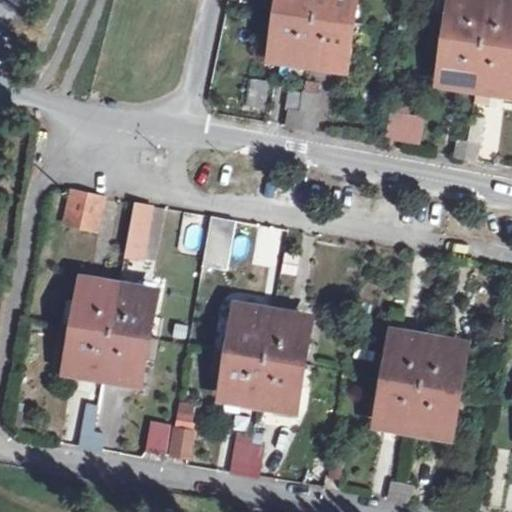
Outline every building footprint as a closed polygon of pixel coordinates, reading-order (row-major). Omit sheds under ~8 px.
[(284,0),(277,56),(298,60),(298,55),(320,57),(320,63),(343,66),(353,0),(284,0)] [(455,0),(453,16),(441,14),(438,35),(450,37),(444,80),(466,84),(467,79),(489,82),(488,87),(511,91),(511,86),(511,0),(508,0),(455,0)] [(315,131),(322,94),(308,91),(304,112),(290,110),(288,126),(315,131)] [(421,144),(424,114),(388,111),(386,141),(421,144)] [(480,144),(458,140),(456,156),(478,160),(480,144)] [(103,199),(78,194),(73,222),(99,228),(103,199)] [(136,207),(136,209),(127,257),(145,259),(154,210),(136,207)] [(236,220),(212,216),(203,267),(227,271),(236,220)] [(110,285),(86,281),(70,368),(94,372),(94,368),(119,373),(119,377),(140,380),(155,294),(135,289),(134,294),(110,290),(110,285)] [(262,310),(242,307),(226,394),(248,399),(250,394),(274,398),(274,403),(293,407),(309,317),(290,315),(289,320),(262,316),(262,310)] [(420,338),(399,335),(384,422),(405,426),(405,422),(426,425),(426,430),(448,434),(464,344),(445,342),(444,347),(420,343),(420,338)] [(98,430),(124,434),(129,393),(103,390),(98,430)] [(170,427),(149,423),(145,453),(165,456),(170,427)] [(188,430),(175,428),(171,455),(184,457),(188,430)] [(104,434),(84,430),(80,448),(100,452),(104,434)] [(343,451),(331,450),(327,477),(339,479),(343,451)] [(258,459),(240,457),(237,473),(255,476),(258,459)] [(413,486),(392,483),(390,499),(411,503),(413,486)]
